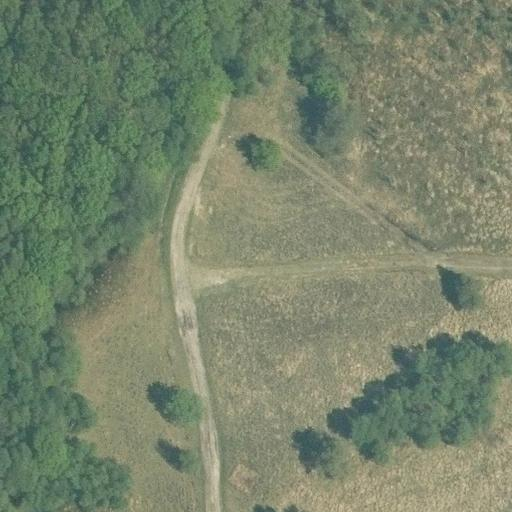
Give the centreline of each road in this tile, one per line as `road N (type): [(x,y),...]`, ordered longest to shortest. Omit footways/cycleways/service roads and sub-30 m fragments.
road 1 (track): [(210,511),(175,243),(230,68),(230,0)]
road 2 (track): [(176,285),(354,267),(511,271)]
